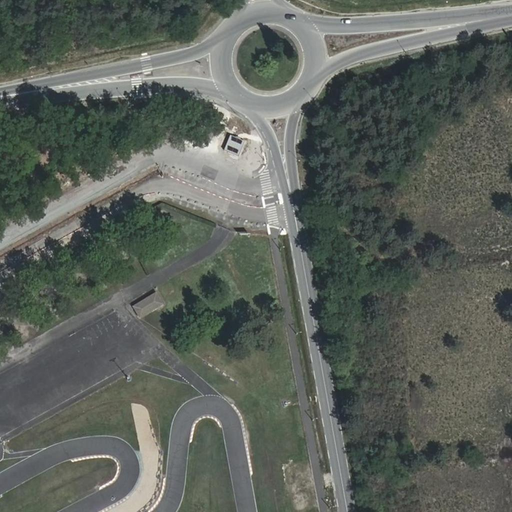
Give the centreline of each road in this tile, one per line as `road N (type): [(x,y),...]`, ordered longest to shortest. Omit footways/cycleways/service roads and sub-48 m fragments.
road 1 (residential): [(347,511),(291,198)]
road 2 (unclassified): [(201,184),(183,165),(155,159),(0,243)]
road 3 (unclassified): [(0,272),(150,190),(201,184)]
road 4 (secondary): [(478,20),(297,22)]
road 5 (secondary): [(312,76),(356,54),(478,20)]
road 6 (secondary): [(231,30),(182,56),(70,85)]
road 7 (secondary): [(70,85),(237,94)]
